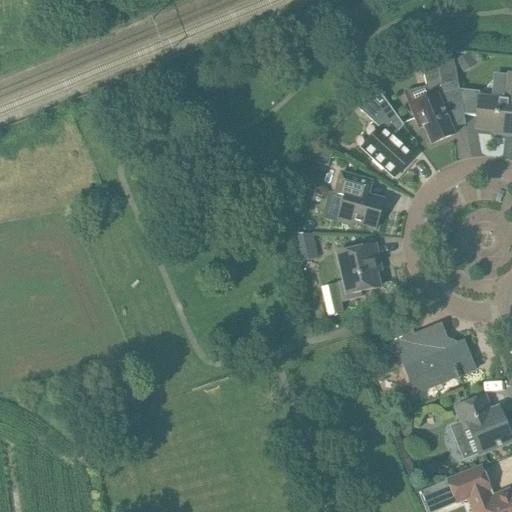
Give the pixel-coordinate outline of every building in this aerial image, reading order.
[(428,98),(409,106),(411,110),(419,129),(424,127),(431,145),(454,135),(452,130),(445,111),(461,109),(463,116),(464,116),(461,96),(460,91),(458,80),(456,64),(453,51),(452,51),(436,58),(438,67),(441,83),(426,86),(428,98)] [(468,54),(457,60),(465,72),(475,66),(468,54)] [(479,93),(460,91),(461,96),(464,116),(477,117),(476,129),(494,131),(494,133),(511,134),(511,74),(509,74),(506,100),(479,97),(479,93)] [(392,91),(388,79),(374,84),(381,95),(392,91)] [(404,126),(381,95),(374,84),(373,84),(363,95),(377,107),(371,114),(395,136),(404,126)] [(398,144),(380,128),(361,148),(375,160),(375,163),(381,169),(384,169),(394,178),(413,157),(398,144)] [(328,162),(331,153),(319,150),(316,159),(328,162)] [(347,175),(341,173),(334,195),(344,197),(337,222),(353,227),(354,223),(376,229),(384,200),(362,194),(366,181),(347,175)] [(313,235),(303,235),(293,235),(299,263),(318,259),(313,235)] [(380,264),(375,245),(356,249),(337,254),(344,283),(322,289),(328,318),(343,312),(341,302),(361,298),(360,293),(380,288),(375,265),(380,264)] [(412,386),(454,369),(458,377),(475,370),(463,342),(450,348),(440,325),(415,336),(410,323),(385,333),(391,347),(395,345),(412,386)] [(381,349),(371,341),(363,351),(373,359),(381,349)] [(490,412),(484,397),(456,408),(463,424),(466,423),(479,455),(511,441),(511,440),(503,417),(498,419),(494,410),(490,412)] [(397,436),(410,437),(411,421),(398,420),(397,436)] [(462,474),(447,481),(457,504),(468,499),(473,511),(511,511),(511,492),(493,500),(489,491),(490,490),(481,467),(462,474)] [(425,510),(439,504),(433,487),(418,493),(425,510)]
